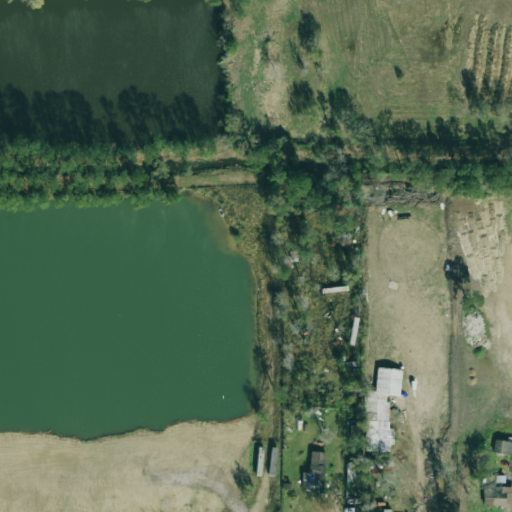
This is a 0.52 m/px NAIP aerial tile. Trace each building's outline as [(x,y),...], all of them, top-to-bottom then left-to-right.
[(376,452),(377,423),(388,423),(389,395),(400,396),(401,369),(376,368),(375,391),(366,391),(364,452),(376,452)] [(511,456),(511,452),(511,441),(495,439),(493,453),(511,456)] [(309,473),(302,473),(301,488),(324,489),(325,452),(309,452),(309,473)] [(360,473),(356,473),(356,465),(349,465),(349,471),(346,471),(347,481),(360,481),(360,473)] [(483,505),(511,505),(511,486),(484,486),(483,505)]
